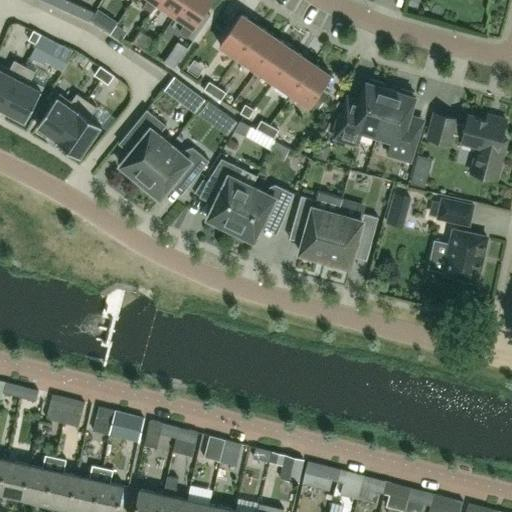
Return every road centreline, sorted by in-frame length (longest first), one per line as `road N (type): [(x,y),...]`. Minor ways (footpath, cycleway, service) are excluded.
road 1 (residential): [(503,361),(218,284),(0,161)]
road 2 (residential): [(511,495),(0,360)]
road 3 (residential): [(330,0),(407,33),(511,59)]
